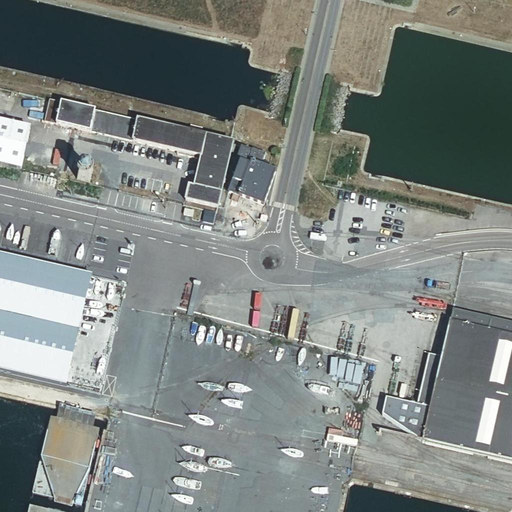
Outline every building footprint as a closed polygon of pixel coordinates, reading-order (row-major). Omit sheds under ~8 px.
[(93,136),(94,134),(135,144),(135,145),(202,161),(196,189),(191,188),(187,204),(218,210),(233,146),(230,145),(203,139),(205,132),(192,129),(191,136),(139,124),(139,125),(51,105),(46,125),(93,136)] [(0,162),(21,167),(31,124),(0,117),(0,162)] [(234,175),(237,176),(230,195),(236,197),(234,203),(264,214),(266,208),(279,174),(270,170),(272,166),(265,163),(267,156),(255,151),(254,153),(243,149),(234,175)] [(79,156),(76,170),(89,172),(92,159),(79,156)] [(92,274),(0,253),(0,369),(68,384),(92,274)] [(511,328),(450,315),(441,359),(428,356),(417,406),(386,399),(383,417),(422,442),(511,462),(511,328)]
